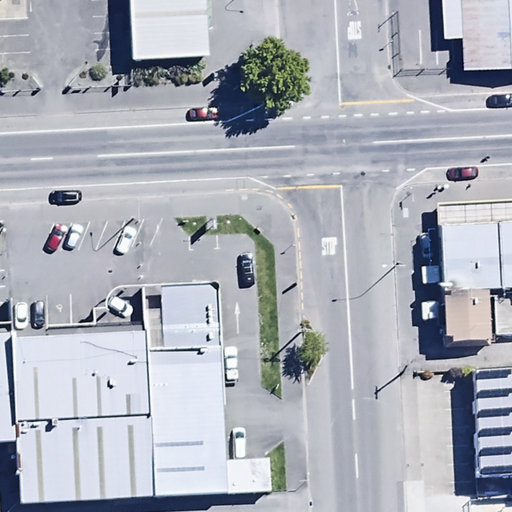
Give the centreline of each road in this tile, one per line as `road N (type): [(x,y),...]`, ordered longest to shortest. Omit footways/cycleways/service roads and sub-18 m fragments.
road 1 (unclassified): [(340,144),(355,511)]
road 2 (trunk): [(340,144),(0,162)]
road 3 (trunk): [(511,136),(340,144)]
road 4 (unclassified): [(333,0),(340,144)]
